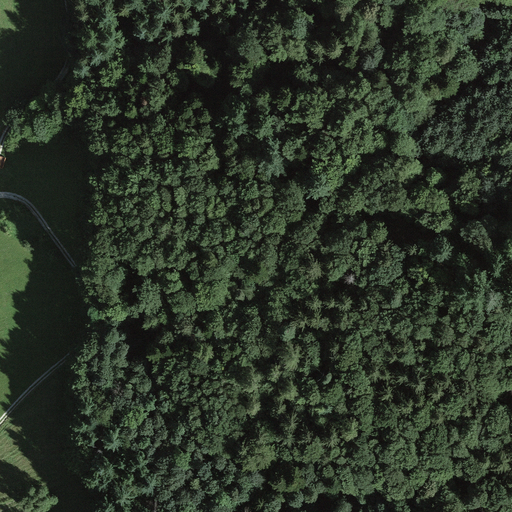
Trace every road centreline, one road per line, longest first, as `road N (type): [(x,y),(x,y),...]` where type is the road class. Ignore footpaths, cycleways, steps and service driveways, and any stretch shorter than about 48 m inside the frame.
road 1 (track): [(474,0),(489,41),(478,68),(458,92),(335,183),(283,242),(270,327),(272,448),(253,486),(213,511)]
road 2 (track): [(0,195),(28,204),(91,291),(93,308),(72,353),(0,423)]
road 3 (track): [(64,0),(66,68),(19,110),(0,145)]
